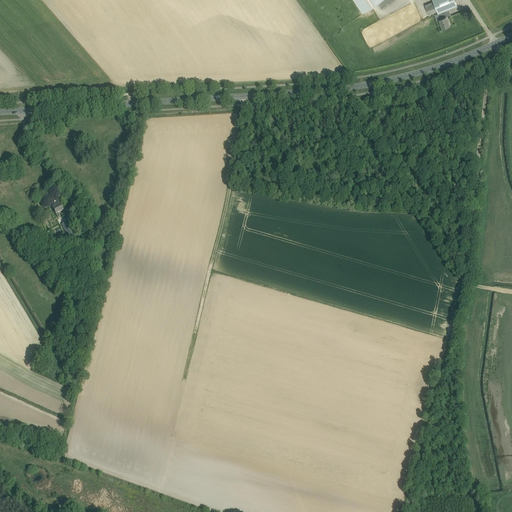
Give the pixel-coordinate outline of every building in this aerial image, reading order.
[(354,0),(363,13),(378,2),(381,6),(389,1),(387,0),(354,0)] [(425,5),(429,15),(437,11),(438,13),(442,11),(457,5),(454,0),(432,0),(433,1),(425,5)] [(444,17),(442,11),(438,13),(441,18),(439,19),(442,27),(449,24),(446,16),(444,17)] [(54,203),(51,204),(56,214),(58,218),(60,216),(58,213),(63,211),(58,201),(55,202),(54,203)] [(62,224),(68,238),(75,235),(68,221),(62,224)]
